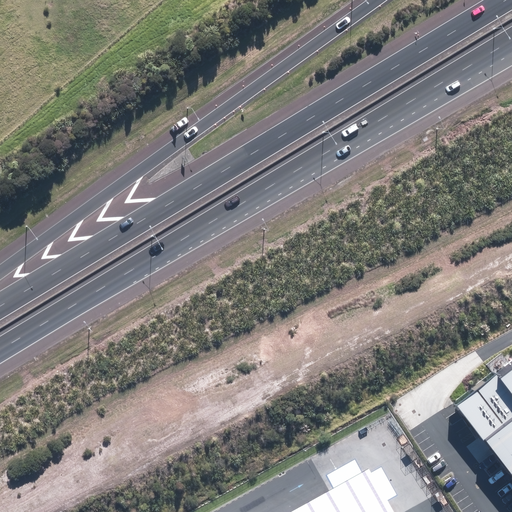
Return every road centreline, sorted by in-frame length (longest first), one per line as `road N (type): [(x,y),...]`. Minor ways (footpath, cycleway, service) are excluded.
road 1 (motorway): [(511,39),(0,347)]
road 2 (motorway): [(0,303),(500,0)]
road 3 (motorway): [(0,277),(365,0)]
